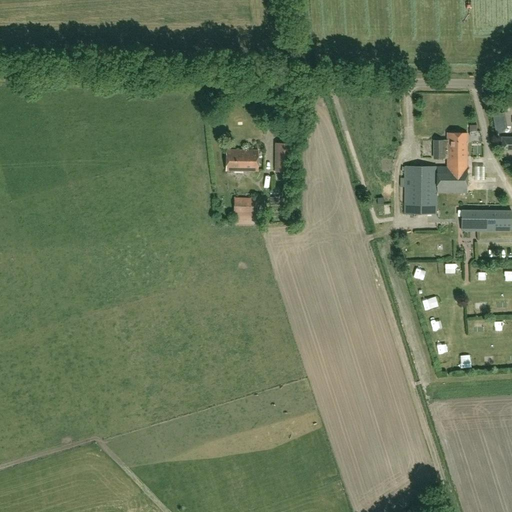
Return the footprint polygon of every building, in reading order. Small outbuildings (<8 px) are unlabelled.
[(503,112),(491,115),(495,134),(501,133),(506,127),(503,112)] [(467,193),(467,176),(466,176),(466,134),(446,134),(446,141),(434,141),(433,159),(446,159),(446,167),(404,167),(404,214),(436,214),(436,193),(467,193)] [(511,137),(502,138),(501,150),(511,150),(511,137)] [(275,143),(275,171),(292,172),(292,143),(275,143)] [(483,145),(475,145),(475,156),(483,156),(483,145)] [(225,171),(257,171),(257,150),(226,150),(225,171)] [(233,224),(256,224),(257,199),(233,198),(233,224)] [(461,211),(461,231),(511,232),(511,211),(461,211)] [(444,265),(438,274),(449,280),(454,270),(444,265)] [(488,302),(478,302),(478,313),(488,313),(488,302)] [(499,302),(499,312),(509,312),(509,302),(499,302)] [(474,321),(474,331),(483,330),(483,320),(474,321)] [(493,320),(493,331),(505,330),(505,320),(493,320)] [(437,343),(439,355),(451,353),(448,340),(437,343)] [(490,355),(489,366),(501,366),(501,355),(490,355)]
